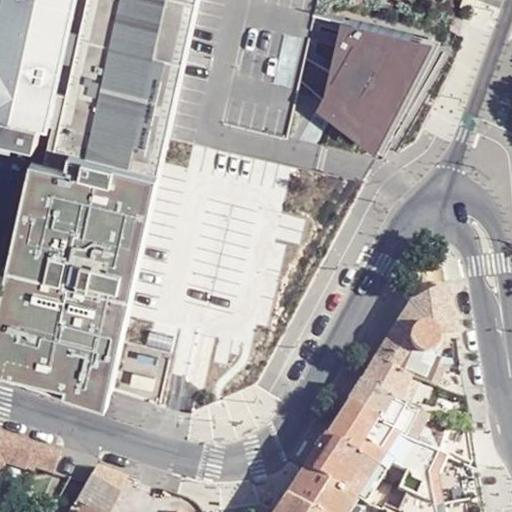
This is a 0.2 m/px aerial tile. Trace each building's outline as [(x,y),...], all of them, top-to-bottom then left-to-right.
[(0,0),(0,131),(61,145),(91,0),(0,0)] [(91,0),(61,145),(46,213),(29,209),(23,236),(40,240),(12,365),(107,386),(190,0),(91,0)] [(441,38),(351,20),(346,45),(358,53),(345,76),(332,101),(383,142),(441,38)] [(332,101),(345,76),(313,59),(309,83),(332,101)] [(267,97),(262,130),(287,134),(293,102),(267,97)] [(438,337),(440,342),(457,340),(455,329),(453,320),(450,301),(448,286),(412,305),(403,319),(414,333),(418,330),(424,329),(430,330),(435,332),(438,337)] [(434,362),(431,359),(428,360),(422,360),(417,358),(413,354),(410,349),(409,344),(410,338),(414,333),(403,319),(402,321),(396,329),(389,341),(374,363),(405,378),(419,384),(424,386),(434,362)] [(440,347),(440,342),(438,337),(435,332),(430,330),(424,329),(418,330),(414,333),(410,338),(409,344),(410,349),(413,354),(417,358),(422,360),(428,360),(431,359),(435,356),(438,352),(440,347)] [(462,374),(434,362),(424,386),(450,395),(466,402),(465,395),(462,374)] [(405,378),(374,363),(371,369),(359,387),(389,400),(404,406),(409,408),(419,384),(405,378)] [(389,400),(359,387),(357,391),(347,407),(369,420),(386,430),(393,435),(396,437),(401,438),(406,441),(411,443),(414,444),(418,437),(406,431),(416,411),(409,408),(404,406),(389,400)] [(369,420),(347,407),(344,410),(340,417),(334,426),(324,441),(352,458),(377,471),(384,458),(412,471),(435,483),(424,508),(431,511),(484,511),(482,494),(478,473),(464,466),(440,456),(414,444),(411,443),(406,441),(401,438),(396,437),(393,435),(386,430),(369,420)] [(0,480),(5,465),(13,440),(5,437),(0,453),(0,480)] [(61,455),(13,440),(5,466),(23,472),(25,467),(54,477),(61,455)] [(352,458),(324,441),(319,448),(304,473),(329,487),(350,498),(360,504),(369,483),(372,477),(377,471),(352,458)] [(128,478),(97,467),(90,478),(119,495),(128,478)] [(329,487),(304,473),(300,479),(287,499),(307,511),(356,511),(360,504),(350,498),(329,487)] [(109,511),(119,495),(90,478),(76,503),(89,511),(109,511)] [(431,511),(424,508),(398,496),(391,511),(390,511),(431,511)] [(307,511),(287,499),(277,511),(307,511)] [(367,511),(390,511),(391,511),(373,503),(367,511)]
